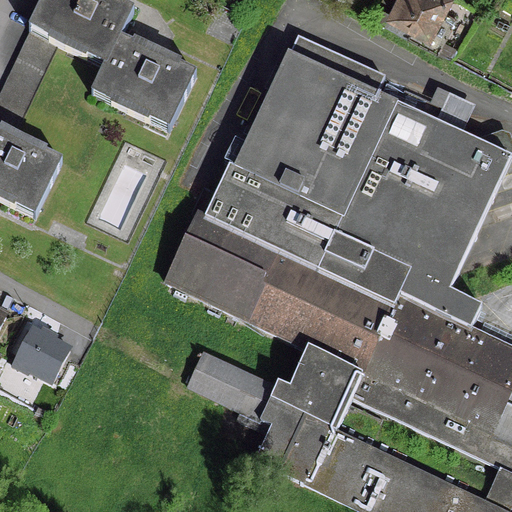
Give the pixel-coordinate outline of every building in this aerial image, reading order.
[(55,48),(102,71),(103,71),(117,42),(119,43),(132,15),(99,0),(43,0),(7,75),(36,88),(55,48)] [(391,15),(385,28),(433,54),(452,18),(438,11),(443,0),(394,0),(388,13),(391,15)] [(467,339),(469,333),(480,311),(448,296),(510,165),(504,163),(509,161),(500,138),(473,148),(435,130),(443,115),(402,96),(395,111),(374,101),(383,82),(296,41),(233,173),(227,170),(203,222),(467,339)] [(167,136),(194,79),(119,43),(117,42),(103,71),(102,71),(89,98),(167,136)] [(1,88),(0,90),(0,205),(33,222),(60,166),(10,142),(29,102),(1,88)] [(511,353),(469,333),(467,339),(203,222),(196,218),(163,286),(306,354),(362,378),(350,401),(511,478),(511,353)] [(51,345),(53,341),(40,334),(38,338),(30,334),(15,363),(29,370),(28,373),(50,385),(67,354),(51,345)] [(362,378),(306,354),(288,392),(276,386),(274,391),(201,357),(186,390),(240,415),(236,424),(266,438),(253,466),(277,475),(276,476),(278,477),(279,476),(299,486),(298,487),(301,488),(302,487),(355,511),(506,511),(511,501),(511,480),(501,475),(486,508),(485,506),(482,505),(482,506),(462,496),(462,495),(460,494),(459,495),(439,486),(440,484),(437,483),(437,485),(417,475),(418,474),(414,472),(414,474),(394,464),(395,463),(392,462),(392,463),(372,454),(372,452),(370,451),(369,452),(349,443),(350,442),(347,441),(347,442),(334,435),(350,401),(362,378)]
